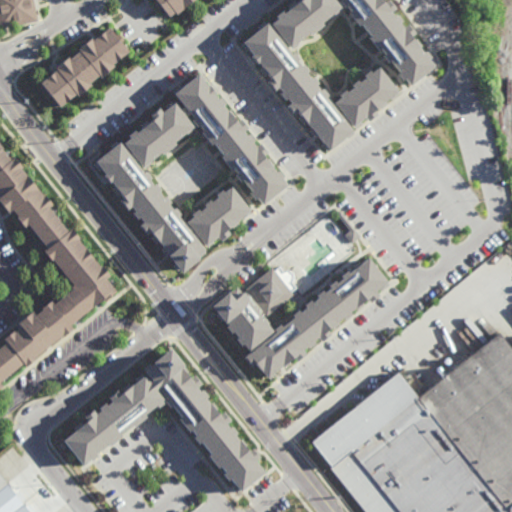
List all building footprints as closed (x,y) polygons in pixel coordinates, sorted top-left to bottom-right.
[(0,0),(0,27),(35,23),(32,0),(0,0)] [(154,0),(168,18),(190,0),(154,0)] [(288,49),(344,6),(405,88),(433,67),(381,0),(296,0),(266,23),(240,42),(324,152),(352,131),(350,128),(363,117),(364,118),(396,94),(376,67),(329,103),(288,49)] [(71,52),(68,46),(89,35),(92,40),(71,52)] [(91,71),(87,64),(98,57),(102,64),(91,71)] [(145,76),(142,71),(147,66),(151,70),(145,76)] [(40,104),(35,96),(44,89),(41,84),(46,81),(50,86),(73,70),(78,78),(40,104)] [(141,168),(196,126),(257,207),(286,185),(262,155),(265,152),(258,143),(255,146),(243,130),(245,128),(238,119),(234,122),(198,74),(170,94),(175,101),(161,112),(158,108),(149,115),(151,119),(119,143),(119,142),(93,161),(177,273),(205,252),(141,168)] [(246,131),(277,168),(330,123),(299,86),(246,131)] [(0,389),(2,388),(2,387),(25,368),(26,370),(36,362),(35,361),(63,338),(64,339),(73,331),(71,328),(115,292),(105,281),(110,277),(102,268),(101,269),(79,242),(81,241),(72,230),(68,233),(49,210),(53,207),(45,197),(44,198),(22,171),(23,170),(14,159),(11,162),(2,151),(3,150),(0,146),(0,196),(1,198),(0,199),(0,203),(9,215),(13,211),(19,219),(17,220),(24,229),(28,226),(47,250),(43,253),(50,263),(52,261),(74,287),(71,289),(73,291),(54,306),(51,302),(41,311),(42,312),(36,317),(33,313),(18,326),(21,329),(14,335),(13,333),(4,341),(6,344),(0,349),(0,389)] [(143,199),(182,247),(233,206),(194,158),(143,199)] [(203,247),(216,237),(219,241),(228,234),(225,230),(249,212),(229,186),(183,220),(203,247)] [(212,307),(267,379),(389,284),(366,255),(305,303),(272,261),(212,307)] [(314,447),(366,511),(511,511),(511,351),(500,337),(417,403),(398,379),(314,447)] [(163,339),(224,425),(178,458),(146,413),(68,466),(39,427),(163,339)] [(32,489),(20,499),(19,497),(8,507),(2,500),(1,500),(0,498),(0,490),(5,487),(3,486),(11,480),(12,480),(20,474),(32,489)] [(0,511),(27,511),(0,475),(0,511)]
